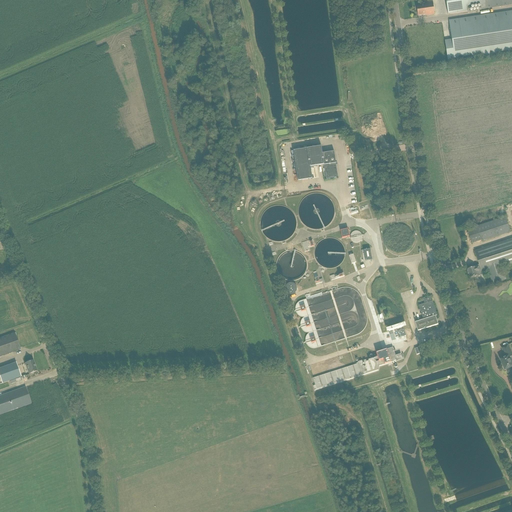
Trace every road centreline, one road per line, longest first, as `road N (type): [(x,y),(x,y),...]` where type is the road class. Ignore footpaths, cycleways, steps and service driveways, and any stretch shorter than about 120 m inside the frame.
road 1 (tertiary): [(511,446),(437,255),(394,0)]
road 2 (unclassified): [(96,511),(87,442),(0,235)]
